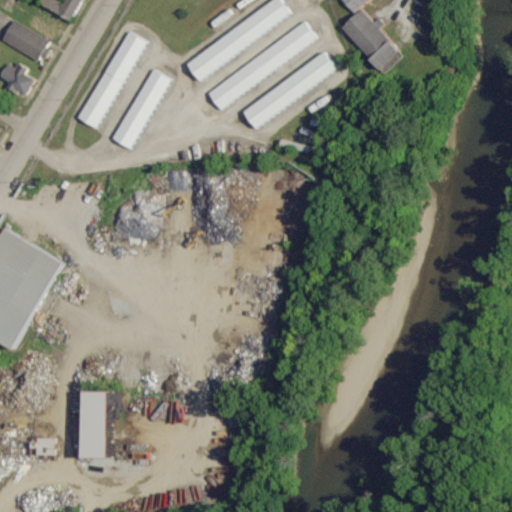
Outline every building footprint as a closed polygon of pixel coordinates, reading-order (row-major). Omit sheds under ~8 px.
[(84,0),(68,0),(66,3),(60,0),(43,0),(42,3),(74,19),(84,0)] [(294,15),(283,0),(277,0),(189,62),(201,80),(294,15)] [(344,0),(357,13),(370,0),(344,0)] [(388,74),(408,55),(364,10),(344,29),(388,74)] [(52,41),(16,20),(4,40),(41,61),(52,41)] [(320,39),(307,22),(210,92),(222,109),(320,39)] [(148,40),(129,30),(82,119),(101,129),(148,40)] [(340,70),(328,52),(245,110),(257,127),(340,70)] [(29,70),(11,60),(1,80),(28,95),(37,79),(27,74),(29,70)] [(133,149),(173,78),(155,68),(115,139),(133,149)] [(0,338),(19,348),(66,261),(7,229),(0,242),(0,338)] [(114,392),(87,391),(87,458),(113,459),(114,392)] [(39,455),(56,455),(56,438),(39,438),(39,455)]
